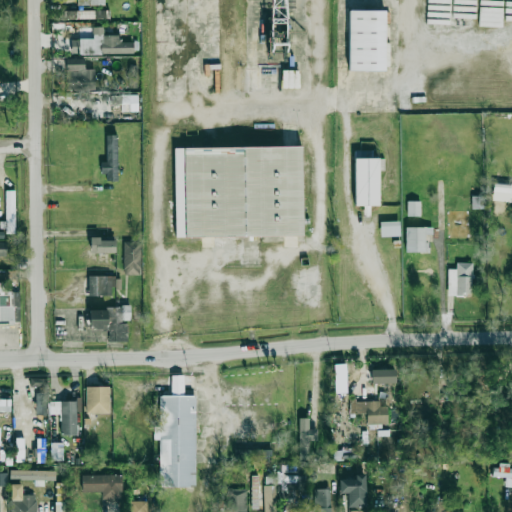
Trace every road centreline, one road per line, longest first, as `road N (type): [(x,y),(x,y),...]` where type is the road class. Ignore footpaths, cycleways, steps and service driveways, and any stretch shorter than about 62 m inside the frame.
road 1 (secondary): [(0,358),(511,334)]
road 2 (residential): [(36,358),(31,0)]
